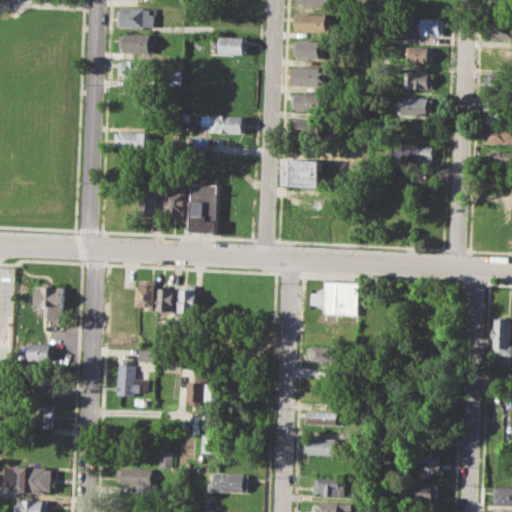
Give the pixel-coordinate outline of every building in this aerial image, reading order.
[(119,7),(156,8),(155,27),(118,25),(119,7)] [(296,12),(330,13),(330,30),(296,29),(296,12)] [(413,16),(444,18),(443,34),(412,33),(413,16)] [(486,20),(511,20),(511,37),(486,37),(486,20)] [(121,35),(125,36),(125,32),(152,33),(151,39),(157,39),(156,46),(151,46),(151,52),(125,50),(125,47),(121,47),(121,35)] [(218,36),(250,37),(249,54),(217,52),(218,36)] [(295,39),(324,40),(324,58),(294,57),(295,39)] [(406,46),(434,47),(433,63),(405,62),(406,46)] [(485,47),(511,47),(511,64),(485,64),(485,47)] [(120,59),(150,60),(150,77),(120,76),(120,59)] [(294,66),(320,67),(320,71),(328,71),(327,82),(320,82),(320,85),(293,84),(294,66)] [(405,72),(433,72),(432,88),(405,88),(405,72)] [(486,74),(511,74),(511,91),(485,91),(486,74)] [(118,85),(146,86),(145,104),(117,103),(118,85)] [(294,92),(324,93),(323,110),(293,109),(294,92)] [(402,95),(432,97),(431,115),(395,114),(396,100),(402,100),(402,95)] [(486,103),(511,103),(511,123),(486,123),(487,120),(481,120),(482,106),(486,106),(486,103)] [(118,111),(142,112),(142,127),(118,126),(118,111)] [(202,114),(245,116),(244,133),(209,132),(210,125),(202,124),(202,114)] [(293,118),(324,119),(324,136),(292,134),(293,118)] [(398,121),(431,123),(431,141),(397,139),(398,121)] [(481,125),(511,125),(511,142),(486,142),(486,138),(481,138),(481,125)] [(116,131),(148,132),(147,147),(115,146),(116,131)] [(194,138),(209,139),(208,149),(193,148),(194,138)] [(399,145),(432,146),(432,163),(399,162),(399,145)] [(489,150),(511,150),(511,162),(489,162),(489,150)] [(286,159),(325,160),(324,186),(285,184),(286,159)] [(192,181),(218,182),(216,233),(191,232),(192,181)] [(166,182),(186,183),(186,213),(179,212),(179,216),(165,216),(166,182)] [(141,185),(158,186),(157,215),(140,215),(141,185)] [(487,190),(501,190),(500,230),(482,230),(483,195),(487,195),(487,190)] [(140,278),(158,279),(157,306),(139,305),(140,278)] [(327,280),(360,281),(358,314),(325,312),(325,304),(311,303),(311,290),(326,291),(327,280)] [(181,284),(194,285),(193,288),(198,289),(197,313),(179,311),(181,284)] [(36,285),(66,286),(65,319),(46,318),(47,305),(36,305),(36,285)] [(160,287),(159,310),(175,311),(177,288),(160,287)] [(495,318),(511,318),(511,354),(495,354),(495,347),(489,347),(489,338),(492,338),(492,326),(495,326),(495,318)] [(236,334),(262,335),(261,350),(235,348),(236,334)] [(29,342),(50,343),(49,364),(28,363),(29,342)] [(308,346),(335,347),(335,360),(307,359),(308,346)] [(153,349),(140,349),(139,361),(153,361),(153,349)] [(182,355),(197,356),(196,367),(181,367),(182,355)] [(120,361),(140,362),(139,394),(119,393),(120,361)] [(30,374),(56,375),(55,397),(29,395),(30,374)] [(188,382),(196,382),(196,374),(205,374),(203,404),(187,403),(188,382)] [(210,379),(209,382),(207,382),(205,401),(208,401),(208,405),(218,405),(220,380),(210,379)] [(37,402),(55,403),(54,428),(36,427),(37,402)] [(307,410),(344,412),(343,419),(338,419),(338,424),(306,423),(307,410)] [(204,429),(219,430),(218,452),(203,451),(204,429)] [(305,439),(337,441),(336,454),(305,452),(305,439)] [(160,449),(175,450),(174,467),(160,466),(160,449)] [(420,452),(442,453),(441,473),(432,473),(432,477),(419,476),(420,452)] [(6,466),(54,468),(53,493),(13,492),(14,484),(6,483),(6,466)] [(119,469),(124,469),(125,466),(154,468),(153,483),(158,484),(157,493),(141,492),(141,483),(119,482),(119,469)] [(215,471),(250,473),(248,492),(208,489),(209,481),(215,481),(215,471)] [(315,476),(346,478),(345,495),(323,494),(323,491),(315,490),(315,476)] [(406,480),(439,482),(438,499),(405,498),(406,480)] [(494,486),(511,486),(511,503),(494,503),(494,486)] [(18,511),(19,498),(50,499),(50,511),(18,511)] [(184,511),(184,501),(199,501),(198,511),(184,511)] [(313,511),(314,501),(347,502),(346,511),(313,511)]
